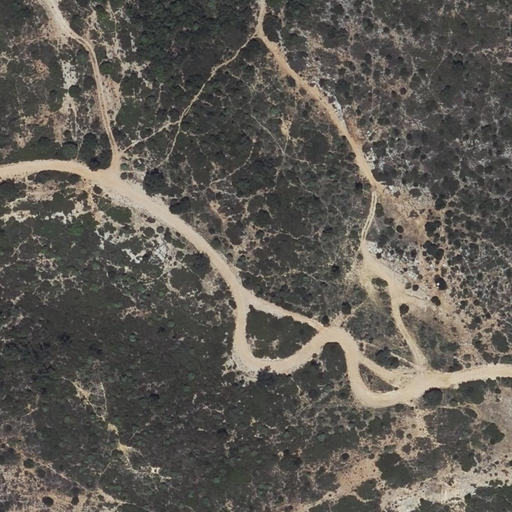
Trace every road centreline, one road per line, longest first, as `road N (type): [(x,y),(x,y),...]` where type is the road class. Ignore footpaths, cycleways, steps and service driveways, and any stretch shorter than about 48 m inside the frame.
road 1 (track): [(511,370),(370,399),(358,389),(345,342),(334,335),(291,363),(250,363),(238,347),(239,290),(167,215),(124,186),(76,168),(0,173)]
road 2 (track): [(265,0),(265,39),(323,100),(372,181),(362,246),(389,281),(429,384)]
